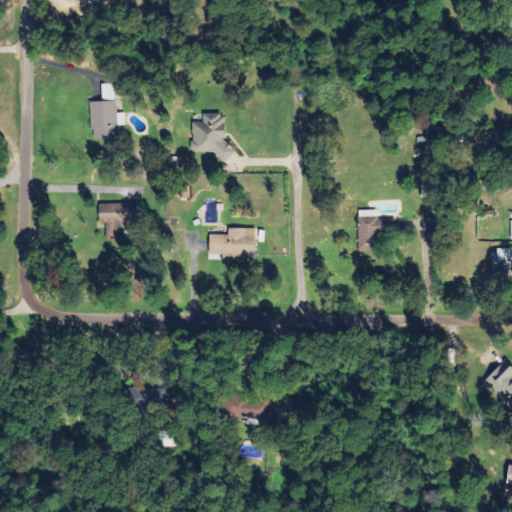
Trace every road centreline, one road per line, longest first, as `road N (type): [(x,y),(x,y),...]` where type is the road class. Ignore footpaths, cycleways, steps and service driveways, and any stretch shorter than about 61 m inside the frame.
road 1 (residential): [(511,319),(76,321),(42,312),(22,270),(24,0)]
road 2 (residential): [(302,320),(297,80)]
